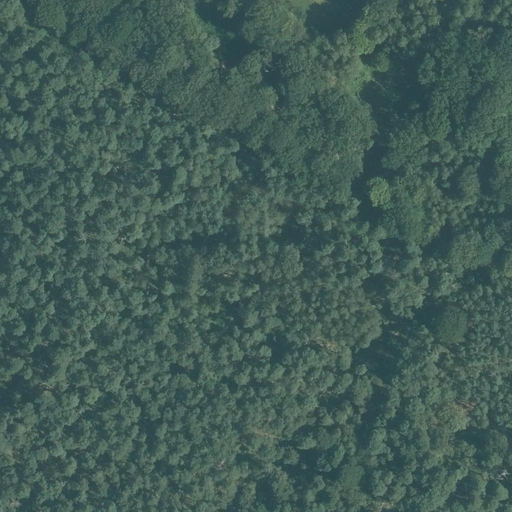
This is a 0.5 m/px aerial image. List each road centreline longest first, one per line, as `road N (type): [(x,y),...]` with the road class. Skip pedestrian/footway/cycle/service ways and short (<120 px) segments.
road 1 (track): [(51,0),(339,189),(478,265)]
road 2 (track): [(230,511),(409,319),(478,265)]
road 3 (track): [(474,93),(435,83),(339,189)]
road 4 (track): [(427,0),(474,93),(511,139)]
